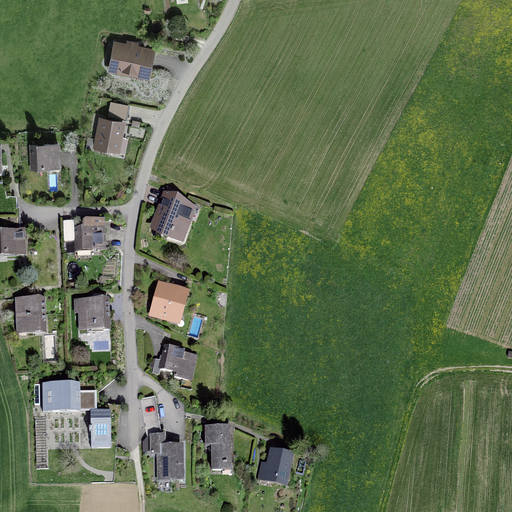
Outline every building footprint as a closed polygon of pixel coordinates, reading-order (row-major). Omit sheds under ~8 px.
[(187,43),(188,36),(174,33),(172,40),(187,43)] [(115,44),(110,69),(129,72),(134,72),(136,69),(148,71),(152,51),(137,48),(138,43),(127,41),(126,46),(115,44)] [(111,102),(108,116),(125,119),(128,105),(111,102)] [(101,120),(96,146),(118,150),(123,124),(101,120)] [(32,167),(59,167),(59,143),(31,145),(32,167)] [(154,228),(164,232),(163,234),(172,237),(175,230),(184,233),(193,210),(182,206),(184,202),(166,195),(154,228)] [(90,257),(90,249),(105,249),(104,221),(87,221),(84,223),(84,229),(76,229),(76,250),(77,257),(90,257)] [(0,232),(0,254),(25,254),(24,231),(0,232)] [(160,287),(152,313),(176,320),(184,293),(160,287)] [(28,326),(28,331),(44,330),(43,301),(32,302),(32,299),(16,300),(17,327),(28,326)] [(79,312),(80,330),(108,328),(107,302),(92,302),(91,301),(89,300),(75,301),(76,313),(79,312)] [(165,346),(162,361),(155,359),(152,373),(159,375),(160,370),(175,373),(174,378),(187,380),(193,355),(184,353),(184,350),(165,346)] [(90,412),(90,411),(97,411),(96,391),(80,392),(80,384),(42,384),(43,412),(90,412)] [(140,399),(141,407),(156,405),(155,397),(140,399)] [(141,407),(143,415),(157,412),(156,405),(141,407)] [(110,410),(97,411),(90,411),(90,412),(91,428),(89,428),(89,433),(91,433),(91,448),(111,448),(110,410)] [(143,415),(144,422),(159,420),(157,412),(143,415)] [(144,422),(145,430),(160,427),(159,420),(144,422)] [(151,436),(161,436),(160,427),(145,430),(146,437),(151,437),(151,436)] [(212,446),(212,471),(222,470),(222,472),(232,472),(232,464),(231,464),(230,427),(205,427),(206,446),(212,446)] [(161,436),(151,436),(151,437),(152,454),(159,454),(159,480),(179,479),(179,466),(182,466),(181,447),(162,447),(161,436)] [(263,464),(260,475),(285,481),(291,455),(271,451),(268,465),(263,464)]
